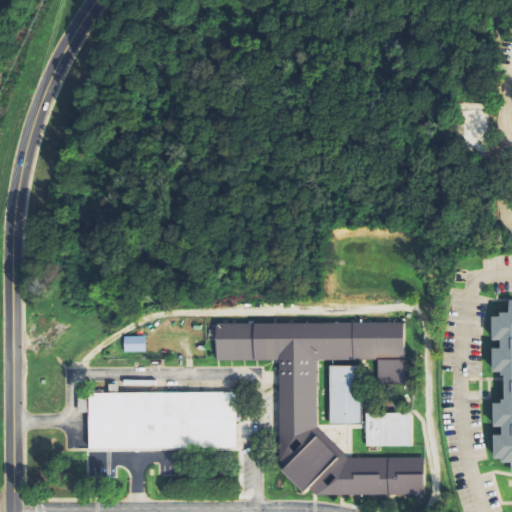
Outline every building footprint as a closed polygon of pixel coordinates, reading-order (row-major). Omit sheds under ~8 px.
[(499,314),(491,314),(492,338),(500,338),(500,346),(491,346),(492,370),(499,370),(500,373),(503,373),(504,397),(500,397),(500,401),(492,401),(492,425),(501,425),(501,433),(492,433),(493,458),(501,457),(501,461),(510,461),(510,473),(511,473),(511,298),(508,298),(508,310),(499,310),(499,314)] [(402,321),(215,324),(216,360),(277,360),(278,450),(291,461),(283,470),(304,491),(308,488),(316,494),(423,494),(423,457),(345,457),(314,427),(314,360),(376,359),(377,386),(405,385),(402,321)] [(147,336),(125,337),(125,352),(147,352),(147,336)] [(328,365),(358,365),(359,423),(329,424),(328,365)] [(88,448),(88,393),(233,392),(233,447),(88,448)] [(365,413),(409,413),(409,446),(365,446),(365,413)]
